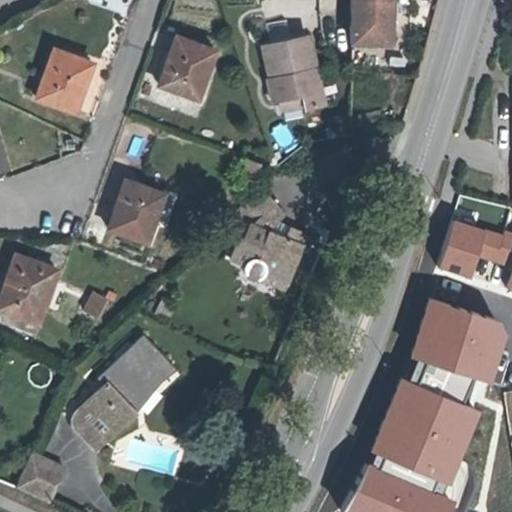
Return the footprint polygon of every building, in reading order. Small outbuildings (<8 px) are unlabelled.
[(391,0),(350,0),(350,41),(390,42),(391,0)] [(203,81),(214,49),(175,35),(158,84),(195,97),(201,81),(203,81)] [(323,104),(308,35),(262,45),(271,82),(269,83),(273,101),(279,99),(300,95),(302,106),(303,108),(323,104)] [(81,94),(92,62),(54,48),(36,97),(72,110),(78,93),(81,94)] [(302,106),(300,95),(279,99),(281,110),(302,106)] [(152,223),(163,192),(124,179),(107,227),(143,240),(149,224),(151,224),(152,223)] [(260,188),(237,210),(249,224),(243,238),(239,236),(230,257),(245,263),(244,264),(244,266),(244,268),(244,269),(244,271),(246,274),(247,275),(249,276),(250,277),(252,277),(255,278),(256,277),(258,277),(259,276),(261,275),(262,274),(263,273),(263,271),(286,281),(305,234),(289,228),(284,239),(266,231),(276,222),(285,214),(260,188)] [(503,263),(511,236),(452,217),(436,264),(466,273),(473,253),(503,263)] [(276,222),(266,231),(284,239),(289,228),(276,222)] [(43,304),(56,269),(15,254),(0,295),(0,308),(35,321),(41,303),(43,304)] [(283,289),(286,281),(263,271),(263,273),(262,274),(261,275),(259,276),(258,277),(256,277),(283,289)] [(96,316),(106,298),(94,292),(84,310),(96,316)] [(161,295),(151,313),(166,321),(176,304),(161,295)] [(501,322),(425,296),(406,352),(482,377),(501,322)] [(142,334),(99,375),(105,382),(77,409),(73,417),(72,422),(74,426),(76,430),(79,433),(97,416),(113,433),(135,412),(128,404),(171,364),(142,334)] [(474,405),(399,375),(370,448),(445,477),(474,405)] [(97,416),(79,433),(95,450),(113,433),(97,416)] [(30,453),(15,487),(47,502),(62,467),(30,453)] [(441,511),(448,498),(363,461),(342,508),(350,511),(441,511)]
